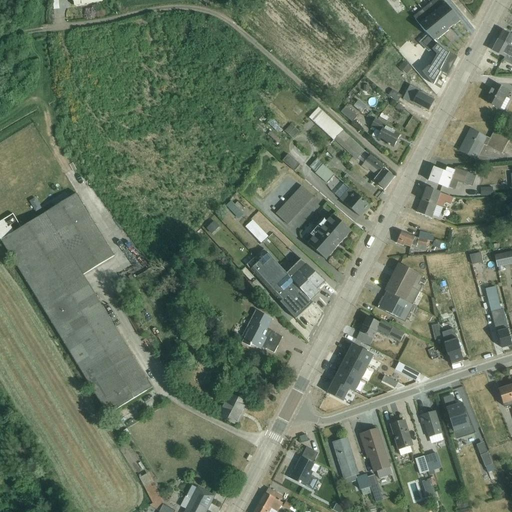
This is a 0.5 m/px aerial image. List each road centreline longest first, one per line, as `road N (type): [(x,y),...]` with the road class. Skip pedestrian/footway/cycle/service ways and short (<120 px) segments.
road 1 (tertiary): [(290,407),(406,180)]
road 2 (track): [(0,42),(187,6),(235,26)]
road 3 (residential): [(290,407),(329,421),(511,359)]
road 4 (unclassified): [(406,180),(235,26)]
road 5 (tertiary): [(406,180),(501,0)]
